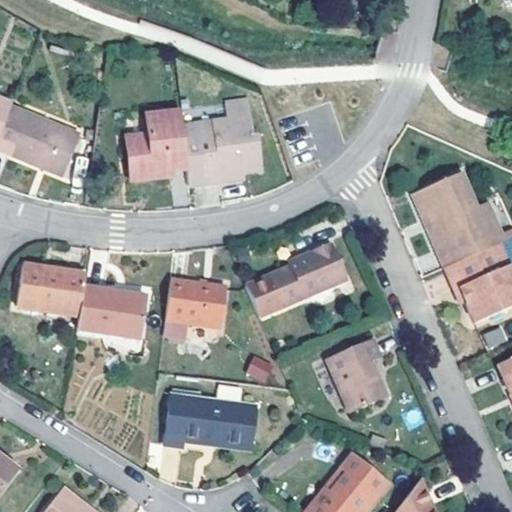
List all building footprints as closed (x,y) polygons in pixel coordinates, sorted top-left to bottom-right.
[(0,132),(9,109),(11,105),(0,100),(0,132)] [(219,176),(242,172),(261,170),(258,135),(254,136),(249,102),(227,105),(229,122),(182,128),(187,171),(189,187),(220,183),(219,176)] [(0,132),(0,150),(61,175),(77,137),(9,109),(0,132)] [(182,128),(181,113),(146,118),(148,139),(126,141),(130,183),(171,179),(171,173),(187,171),(182,128)] [(219,176),(220,183),(242,181),(242,172),(219,176)] [(428,223),(434,233),(428,235),(445,274),(498,249),(504,246),(511,242),(511,232),(500,238),(486,207),(474,212),(459,179),(411,200),(423,225),(428,223)] [(428,223),(423,225),(428,235),(434,233),(428,223)] [(315,260),(292,269),(271,278),(246,288),(259,319),(284,309),(347,283),(330,246),(312,253),(315,260)] [(475,329),(511,312),(511,311),(511,278),(508,270),(498,249),(445,274),(456,297),(460,295),(475,329)] [(289,262),(292,269),(315,260),(312,253),(289,262)] [(16,310),(78,319),(83,288),(84,277),(21,268),(16,310)] [(170,283),(165,323),(221,329),(226,290),(170,283)] [(78,319),(76,332),(140,341),(145,301),(123,298),(124,294),(83,288),(78,319)] [(501,327),(484,334),(490,347),(507,341),(501,327)] [(371,367),(376,365),(386,361),(378,342),(330,361),(353,416),(391,401),(381,378),(377,380),(371,367)] [(254,355),(245,374),(264,383),(273,365),(254,355)] [(511,362),(497,370),(510,400),(511,398),(511,362)] [(376,365),(371,367),(377,380),(381,378),(376,365)] [(180,393),(179,399),(199,402),(200,395),(180,393)] [(209,438),(250,444),(254,409),(199,402),(179,399),(170,398),(165,447),(182,449),(183,443),(208,446),(209,438)] [(249,451),(250,444),(209,438),(208,446),(249,451)] [(329,494),(323,489),(305,511),(366,511),(388,486),(351,456),(340,469),(345,475),(329,494)] [(0,492),(16,473),(0,459),(0,492)] [(345,475),(340,469),(323,489),(329,494),(345,475)] [(432,511),(420,480),(395,511),(432,511)] [(93,511),(63,488),(44,511),(93,511)]
